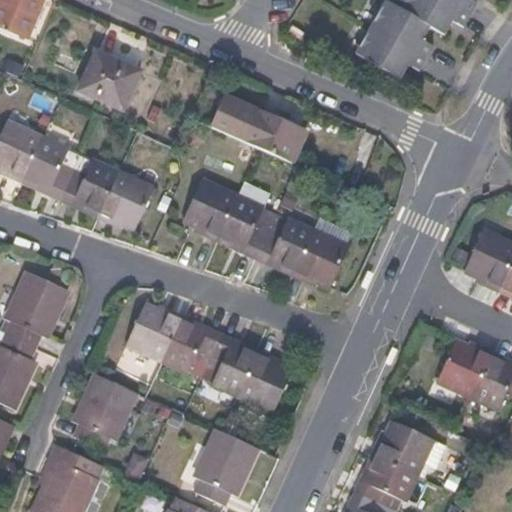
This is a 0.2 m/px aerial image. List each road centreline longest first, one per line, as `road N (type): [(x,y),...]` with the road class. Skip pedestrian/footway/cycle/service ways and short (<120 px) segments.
road 1 (residential): [(113,258),(364,345)]
road 2 (residential): [(458,150),(228,53)]
road 3 (residential): [(113,258),(22,459)]
road 4 (residential): [(290,511),(364,345)]
road 5 (residential): [(397,278),(458,150)]
road 6 (residential): [(228,53),(105,0)]
road 7 (residential): [(397,278),(511,332)]
